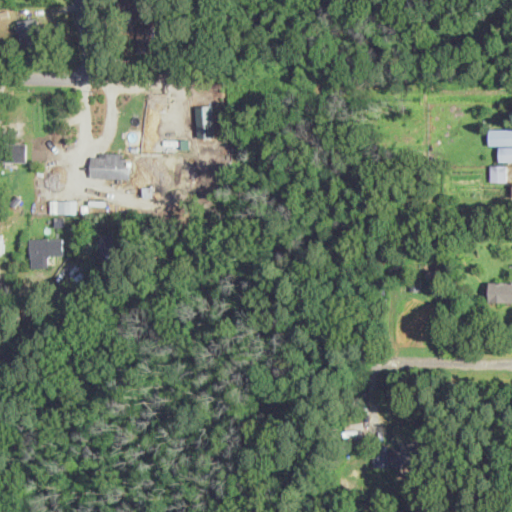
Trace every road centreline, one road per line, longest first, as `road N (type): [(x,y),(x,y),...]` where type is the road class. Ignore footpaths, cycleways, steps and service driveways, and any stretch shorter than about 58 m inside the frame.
road 1 (residential): [(0,75),(194,80)]
road 2 (residential): [(511,357),(325,355)]
